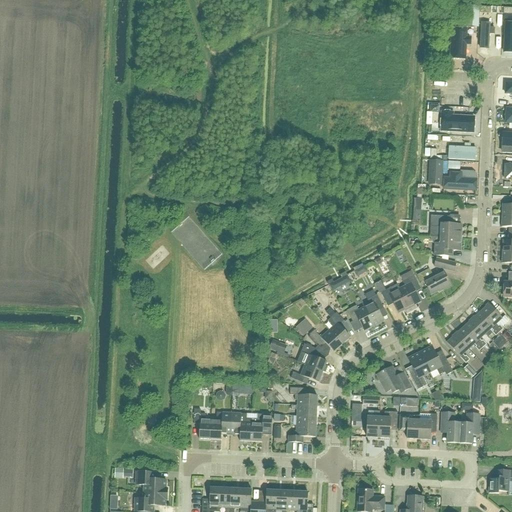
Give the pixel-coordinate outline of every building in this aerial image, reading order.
[(469,17),(469,21),(469,27),(477,27),(478,11),(472,11),(470,11),(469,17)] [(490,25),(490,19),(482,18),(481,46),(489,47),(490,32),(495,33),(496,25),(490,25)] [(511,23),(504,23),(502,55),(509,55),(511,55),(511,23)] [(466,58),(468,27),(455,27),(453,57),(466,58)] [(431,59),(443,60),(443,52),(431,51),(431,59)] [(474,135),(475,118),(452,117),(452,113),(440,112),(439,133),(474,135)] [(431,139),(427,139),(427,147),(431,147),(436,148),(443,148),(443,147),(444,140),(438,139),(438,135),(431,135),(431,136),(431,139)] [(511,136),(504,136),(503,151),(511,151),(511,136)] [(477,160),(478,145),(449,144),(448,159),(477,160)] [(441,181),(441,171),(442,162),(436,161),(430,161),(429,185),(441,186),(441,181)] [(445,177),(445,188),(477,190),(477,171),(451,170),(451,177),(445,177)] [(511,205),(502,205),(501,217),(511,216),(511,205)] [(440,238),(461,239),(462,226),(450,225),(450,217),(431,216),(430,228),(440,228),(440,238)] [(511,216),(501,217),(501,228),(511,228),(511,216)] [(461,239),(440,238),(440,244),(435,244),(434,256),(454,257),(454,251),(461,252),(461,239)] [(511,241),(502,241),(502,252),(511,252),(511,241)] [(511,252),(502,252),(501,264),(511,264),(511,252)] [(456,264),(436,259),(434,268),(454,273),(456,264)] [(443,272),(424,282),(431,295),(442,289),(443,290),(451,286),(443,272)] [(504,283),(503,298),(511,297),(511,272),(508,273),(511,273),(511,275),(511,283),(504,283)] [(400,290),(410,309),(414,307),(413,306),(420,302),(415,293),(421,290),(414,276),(403,282),(405,287),(400,290)] [(334,282),(328,285),(330,289),(330,290),(336,287),(334,282)] [(406,311),(410,309),(400,290),(397,285),(381,293),(388,307),(393,304),(398,313),(405,310),(406,311)] [(370,305),(364,308),(374,326),(383,321),(379,312),(384,309),(377,296),(367,301),(370,305)] [(480,312),(499,333),(503,330),(499,326),(498,326),(496,324),(502,319),(489,304),(480,312)] [(364,331),(374,326),(364,308),(359,311),(356,306),(347,311),(354,325),(359,322),(364,331)] [(496,336),(499,333),(480,312),(472,320),(485,334),(491,329),(493,331),(492,332),(496,336)] [(337,313),(332,318),(328,321),(333,327),(329,331),(342,345),(350,338),(340,327),(345,323),(337,313)] [(309,318),(300,321),(303,330),(313,326),(309,318)] [(479,340),(485,334),(472,320),(463,328),(482,348),(483,348),(485,350),(486,352),(490,349),(482,341),(481,342),(479,340)] [(479,352),(482,348),(463,328),(455,335),(468,350),(474,345),(476,347),(475,348),(479,352)] [(342,345),(329,331),(321,338),(314,331),(309,335),(319,346),(324,342),(334,353),(342,345)] [(462,355),(468,350),(455,335),(446,343),(465,364),(469,360),(466,356),(465,357),(462,355)] [(273,340),(269,350),(277,353),(281,343),(273,340)] [(306,361),(305,366),(323,373),(323,372),(325,373),(328,367),(325,366),(327,363),(313,357),(316,350),(304,345),(301,353),(303,353),(301,359),(306,361)] [(420,353),(430,373),(436,370),(439,376),(445,373),(446,376),(453,373),(444,357),(438,360),(431,347),(420,353)] [(490,357),(486,352),(485,350),(480,354),(486,361),(490,357)] [(430,373),(420,353),(408,359),(414,372),(408,375),(416,391),(427,386),(422,377),(430,373)] [(318,383),(323,373),(305,366),(300,376),(293,373),(291,379),(302,384),(305,378),(318,383)] [(467,366),(463,370),(471,379),(476,375),(467,366)] [(382,373),(376,376),(385,393),(391,390),(392,394),(403,389),(404,392),(411,388),(404,374),(397,377),(392,368),(383,372),(381,373),(382,373)] [(297,406),(317,407),(317,396),(302,396),(302,389),(290,388),(290,395),(295,396),(295,401),(297,401),(297,406)] [(432,391),(435,399),(443,396),(439,388),(432,391)] [(316,417),(317,407),(297,406),(291,406),(291,410),(297,410),(297,416),(316,417)] [(199,440),(210,440),(211,421),(205,421),(205,415),(200,414),(201,410),(194,410),(193,425),(200,425),(199,440)] [(378,438),(379,418),(374,418),(374,412),(368,412),(368,418),(367,418),(366,438),(378,438)] [(384,418),(379,418),(378,438),(389,439),(390,427),(396,428),(397,413),(384,412),(384,418)] [(231,436),(232,414),(217,413),(216,421),(211,421),(210,440),(221,441),(221,436),(231,436)] [(459,444),(460,424),(454,424),(455,414),(442,413),(441,434),(448,434),(447,444),(459,444)] [(245,415),(233,414),(232,436),(240,437),(239,442),(251,442),(252,423),(246,423),(247,416),(245,415)] [(262,443),(262,436),(268,436),(269,416),(257,415),(257,423),(252,423),(251,442),(262,443)] [(419,421),(418,440),(430,441),(430,427),(436,427),(437,415),(431,415),(430,422),(419,421)] [(466,424),(460,424),(459,444),(471,445),(472,435),(479,435),(480,415),(467,415),(466,424)] [(485,429),(495,430),(496,416),(486,415),(485,429)] [(316,428),(316,417),(297,416),(296,427),(316,428)] [(419,421),(419,417),(399,416),(399,429),(404,429),(404,431),(405,432),(407,432),(407,440),(418,440),(419,421)] [(315,438),(316,428),(296,427),(296,432),(293,432),(293,437),(288,437),(288,443),(300,443),(300,437),(315,438)] [(499,478),(499,480),(489,480),(488,494),(499,495),(499,492),(509,493),(509,471),(496,471),(496,478),(499,478)] [(144,486),(144,494),(167,495),(168,489),(166,489),(166,481),(152,480),(152,473),(137,473),(136,486),(144,486)] [(219,511),(220,508),(220,489),(210,488),(209,500),(202,500),(201,511),(219,511)] [(229,511),(231,489),(220,489),(220,508),(226,509),(225,511),(229,511)] [(241,490),(231,489),(229,511),(233,511),(234,509),(240,509),(241,490)] [(257,511),(258,506),(251,506),(252,490),(241,490),(240,509),(245,509),(245,511),(257,511)] [(356,511),(371,511),(372,510),(384,511),(385,498),(376,497),(376,499),(373,498),(373,491),(358,490),(356,511)] [(265,507),(258,506),(257,511),(275,511),(276,511),(277,491),(266,491),(265,507)] [(287,492),(277,491),(276,511),(282,511),(281,511),(286,511),(287,492)] [(286,511),(296,511),(297,492),(287,492),(286,511)] [(308,493),(297,492),(296,511),(300,511),(312,511),(313,509),(307,508),(308,493)] [(167,495),(144,494),(143,500),(135,499),(134,511),(150,511),(151,506),(165,507),(165,501),(167,501),(167,495)] [(407,511),(400,511),(421,511),(423,498),(408,497),(407,511)]
